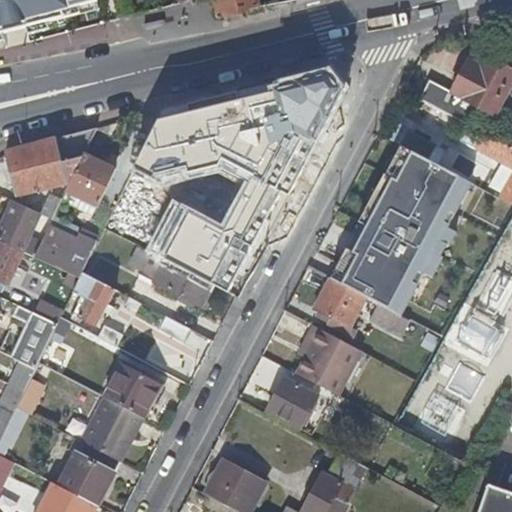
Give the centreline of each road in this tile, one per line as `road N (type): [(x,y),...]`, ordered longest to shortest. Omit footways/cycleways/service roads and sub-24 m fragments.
road 1 (residential): [(150,511),(412,8)]
road 2 (secondary): [(0,128),(183,77),(260,46)]
road 3 (secondary): [(260,46),(0,89)]
road 4 (secondary): [(260,46),(412,8)]
